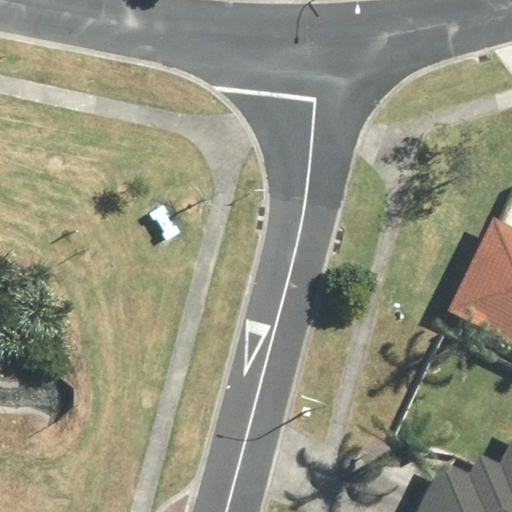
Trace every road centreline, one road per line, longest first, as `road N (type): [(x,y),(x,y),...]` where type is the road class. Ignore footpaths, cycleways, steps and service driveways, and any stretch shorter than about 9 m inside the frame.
road 1 (residential): [(328,44),(226,511)]
road 2 (residential): [(328,44),(200,32),(29,0)]
road 3 (residential): [(511,10),(328,44)]
